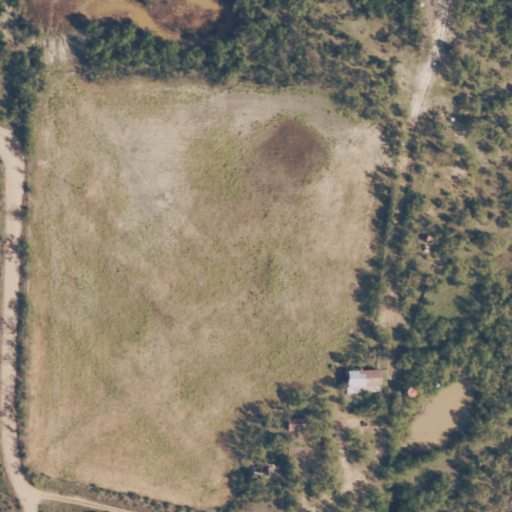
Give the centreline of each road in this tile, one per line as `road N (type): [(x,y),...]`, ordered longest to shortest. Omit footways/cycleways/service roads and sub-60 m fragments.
road 1 (residential): [(356,511),(372,337),(463,67),(466,0)]
road 2 (residential): [(0,139),(14,152),(20,180),(11,425),(34,511)]
road 3 (residential): [(511,460),(478,487),(356,511)]
